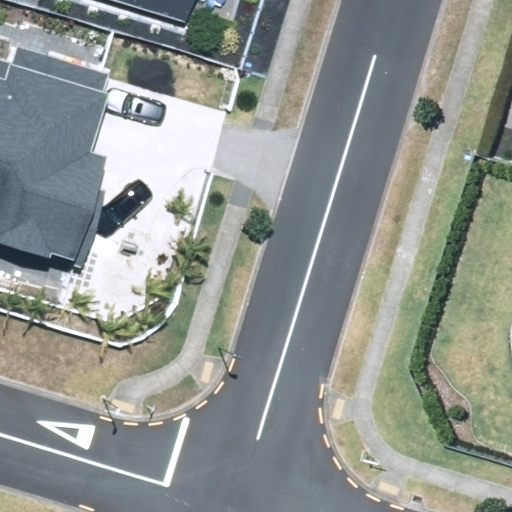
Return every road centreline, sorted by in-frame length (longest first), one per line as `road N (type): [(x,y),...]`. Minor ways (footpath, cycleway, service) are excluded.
road 1 (residential): [(240,504),(392,0)]
road 2 (residential): [(240,504),(0,432)]
